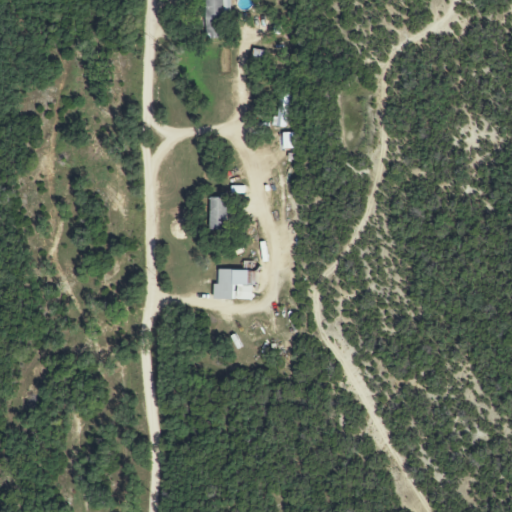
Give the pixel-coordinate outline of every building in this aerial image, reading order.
[(225,0),(205,0),(206,39),(226,38),(225,0)] [(289,99),(280,98),(278,119),(273,118),(273,127),(287,128),(289,99)] [(293,133),(282,134),(283,149),(294,149),(293,133)] [(210,229),(227,229),(227,199),(211,198),(210,229)] [(214,285),(213,300),(254,301),(255,272),(219,271),(219,285),(214,285)]
